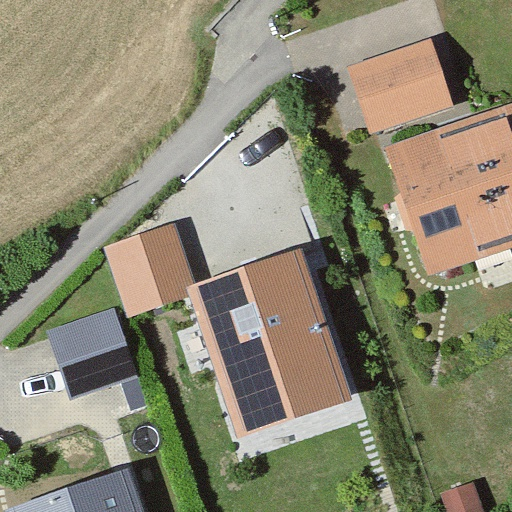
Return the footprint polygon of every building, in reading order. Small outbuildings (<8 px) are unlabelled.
[(356,57),(371,127),(458,110),(443,39),(356,57)] [(511,122),(399,160),(440,283),(511,259),(511,122)] [(109,242),(133,314),(201,291),(177,220),(109,242)] [(320,259),(205,295),(254,447),(368,411),(320,259)] [(125,308),(57,322),(72,392),(140,378),(125,308)] [(156,511),(144,475),(28,511),(156,511)]
